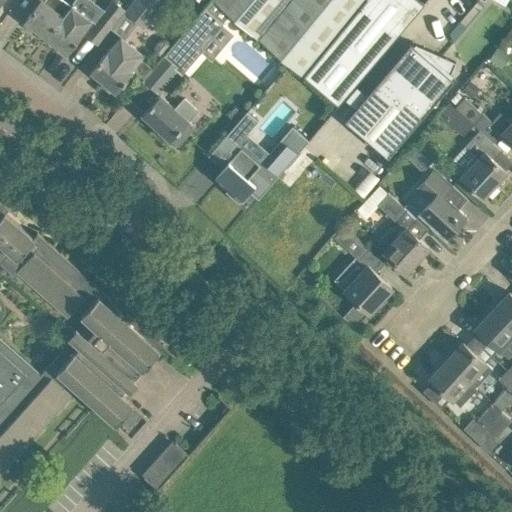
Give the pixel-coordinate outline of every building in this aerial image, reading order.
[(46,35),(70,4),(63,0),(40,0),(26,20),(46,35)] [(95,22),(86,34),(97,43),(123,7),(113,0),(110,0),(105,7),(95,22)] [(165,0),(134,0),(126,11),(139,22),(144,26),(165,0)] [(365,0),(214,0),(229,12),(303,75),(365,0)] [(338,105),(424,3),(419,0),(365,0),(303,75),(338,105)] [(76,40),(83,31),(82,31),(91,19),(71,3),(70,4),(46,35),(67,51),(74,43),(77,40),(76,40)] [(181,72),(201,49),(223,23),(221,21),(205,8),(201,13),(197,18),(165,55),(179,67),(177,68),(181,72)] [(116,92),(133,71),(130,69),(143,54),(125,39),(121,35),(111,47),(111,46),(91,71),(103,81),(101,84),(109,91),(112,88),(116,92)] [(411,42),(345,119),(388,155),(433,103),(436,105),(442,92),(454,78),(450,75),(450,73),(437,67),(442,55),(416,43),(415,45),(411,42)] [(502,68),(510,56),(497,47),(489,58),(502,68)] [(157,91),(177,68),(179,67),(165,55),(164,55),(143,79),(157,91)] [(471,79),(462,89),(472,97),(480,87),(471,79)] [(160,94),(142,113),(171,139),(177,145),(195,126),(189,121),(199,110),(184,96),(174,106),(160,94)] [(473,123),(482,112),(466,97),(456,108),(473,123)] [(448,100),(438,112),(440,115),(441,118),(442,119),(444,121),(446,122),(447,122),(448,124),(448,125),(451,126),(452,127),(454,128),(456,129),(457,130),(459,133),(464,134),(474,124),(473,123),(456,108),(448,100)] [(247,110),(226,134),(237,144),(248,131),(258,120),(247,110)] [(499,111),(491,120),(511,140),(511,122),(499,111)] [(258,198),(309,140),(292,125),(271,150),(260,163),(241,146),(240,147),(223,166),(215,176),(228,188),(226,191),(239,202),(249,190),(258,198)] [(511,159),(493,142),(479,129),(466,144),(479,156),(462,175),(483,195),(506,170),(492,157),(499,149),(511,160),(511,159)] [(432,161),(416,146),(407,156),(422,171),(432,161)] [(419,186),(432,198),(420,211),(415,217),(428,228),(433,223),(447,235),(466,215),(452,202),(460,194),(434,169),(419,186)] [(353,191),(345,200),(355,208),(362,199),(353,191)] [(391,226),(376,243),(405,271),(428,246),(419,238),(428,228),(415,217),(401,204),(389,192),(386,195),(383,199),(380,202),(378,204),(399,223),(394,228),(391,226)] [(0,473),(71,394),(63,387),(69,381),(88,398),(131,436),(148,417),(125,396),(120,392),(133,377),(142,368),(143,369),(160,350),(159,348),(162,345),(174,356),(175,354),(163,343),(37,231),(36,233),(37,233),(34,237),(5,211),(8,209),(9,208),(0,200),(0,473)] [(358,259),(369,248),(342,223),(331,234),(358,259)] [(366,266),(345,289),(357,300),(369,310),(370,309),(375,310),(382,302),(381,297),(392,285),(376,271),(368,264),(366,266)] [(511,293),(510,291),(493,309),(511,327),(511,293)] [(511,351),(511,350),(511,327),(493,309),(476,327),(498,348),(506,355),(510,350),(511,351)] [(492,368),(485,362),(485,361),(463,341),(446,359),(476,386),(492,368)] [(433,380),(423,390),(447,412),(456,402),(460,405),(477,387),(476,386),(446,359),(430,377),(433,380)] [(511,390),(511,373),(507,369),(498,378),(511,390)] [(485,430),(502,411),(493,402),(475,421),(485,430)] [(485,430),(476,439),(488,451),(498,440),(495,437),(511,419),(502,411),(485,430)] [(172,438),(142,470),(157,484),(187,451),(172,438)]
